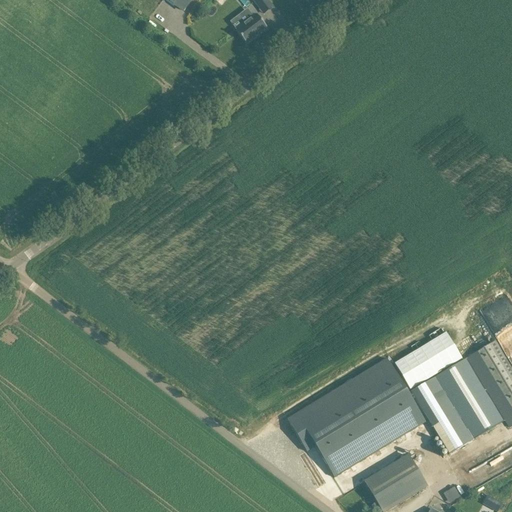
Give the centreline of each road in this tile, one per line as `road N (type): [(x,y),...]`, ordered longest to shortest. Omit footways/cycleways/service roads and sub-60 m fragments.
road 1 (tertiary): [(9,269),(363,0)]
road 2 (unclassified): [(329,511),(9,269)]
